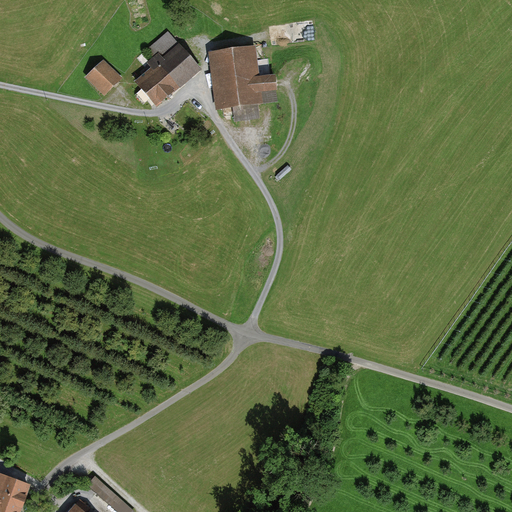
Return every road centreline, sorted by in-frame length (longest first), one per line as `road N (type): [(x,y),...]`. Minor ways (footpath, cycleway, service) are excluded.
road 1 (residential): [(0,84),(152,117),(187,96),(202,101),(279,221),(276,271),(247,334)]
road 2 (unclassified): [(247,334),(37,243),(0,215)]
road 3 (unclassified): [(511,409),(247,334)]
road 4 (residential): [(247,334),(223,367),(82,453),(40,490)]
road 5 (track): [(302,511),(331,455),(348,372),(359,362)]
